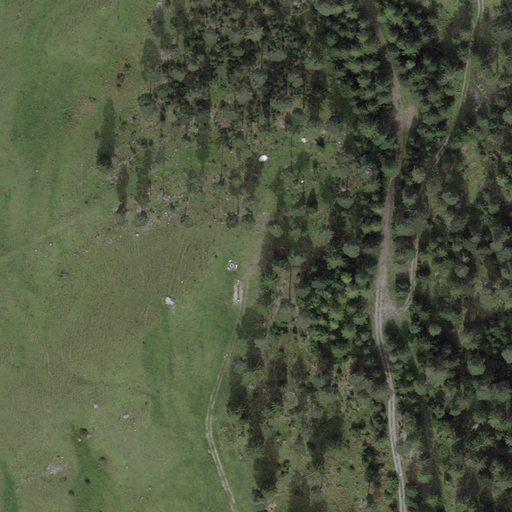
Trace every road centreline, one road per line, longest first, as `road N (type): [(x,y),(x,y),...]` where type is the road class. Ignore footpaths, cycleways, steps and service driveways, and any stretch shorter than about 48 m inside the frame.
road 1 (track): [(401,511),(378,325),(399,117),(368,0)]
road 2 (track): [(379,315),(407,305),(423,169),(450,133),(467,83),(478,0)]
